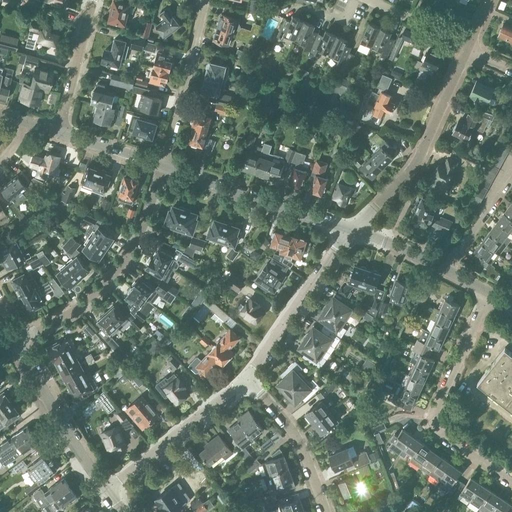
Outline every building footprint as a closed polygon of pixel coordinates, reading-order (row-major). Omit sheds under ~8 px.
[(127,12),(133,14),(136,3),(124,0),(114,0),(109,21),(124,25),(127,12)] [(262,15),(265,3),(253,0),(250,0),(248,12),(262,15)] [(271,4),(268,11),(278,16),(282,5),(272,3),(271,3),(271,4)] [(159,30),(165,37),(181,26),(168,7),(160,13),(165,19),(157,26),(159,30)] [(242,26),(238,19),(222,14),(218,26),(256,39),(256,38),(258,31),(259,32),(262,24),(254,22),(252,29),(242,26)] [(294,42),(303,21),(292,16),(289,21),(284,19),(277,37),(282,39),(283,37),(294,42)] [(28,30),(29,30),(25,47),(34,49),(36,41),(53,46),(57,31),(50,29),(50,28),(41,25),(41,23),(30,21),(28,30)] [(315,26),(303,21),(294,42),(305,46),(304,49),(310,51),(318,33),(312,31),(315,26)] [(371,48),(380,27),(368,22),(359,43),(371,48)] [(151,25),(143,23),(140,36),(146,38),(148,38),(149,36),(151,25)] [(511,27),(503,23),(498,35),(507,39),(507,41),(511,43),(511,25),(511,27)] [(214,37),(214,39),(229,44),(230,44),(233,45),(235,38),(238,39),(239,38),(255,43),(256,39),(218,26),(216,33),(214,33),(214,36),(214,37)] [(380,27),(371,48),(381,53),(380,55),(386,58),(394,40),(389,37),(391,32),(380,27)] [(405,28),(401,38),(399,37),(389,59),(393,61),(403,38),(420,46),(423,39),(413,34),(414,32),(405,28)] [(318,33),(310,51),(307,57),(313,60),(317,52),(327,57),(336,36),(325,31),(323,35),(318,33)] [(146,38),(140,36),(133,35),(130,48),(143,51),(146,38)] [(336,36),(327,57),(338,61),(337,64),(342,66),(348,53),(350,48),(344,46),(347,40),(336,36)] [(0,46),(16,51),(18,42),(0,37),(0,46)] [(112,50),(106,49),(102,62),(120,66),(126,41),(115,38),(112,50)] [(423,39),(420,46),(426,49),(429,41),(423,39)] [(238,48),(235,57),(240,59),(251,63),(254,55),(238,48)] [(422,63),(417,61),(415,67),(432,74),(434,70),(436,70),(442,56),(428,50),(422,63)] [(158,52),(154,66),(170,70),(174,56),(158,52)] [(348,53),(342,66),(340,71),(346,74),(354,56),(348,53)] [(26,55),(23,65),(30,67),(31,64),(36,65),(38,58),(26,55)] [(251,63),(240,59),(239,63),(249,67),(251,63)] [(206,76),(222,80),(227,81),(227,80),(229,79),(230,75),(229,73),(230,67),(209,62),(206,76)] [(170,70),(154,66),(150,82),(165,86),(170,70)] [(3,68),(2,68),(0,76),(0,99),(4,100),(10,78),(13,69),(3,67),(3,68)] [(32,83),(31,82),(30,86),(41,89),(47,91),(52,73),(38,69),(36,77),(34,76),(32,83)] [(296,82),(302,85),(308,72),(302,69),(296,82)] [(135,79),(112,74),(110,85),(132,90),(135,79)] [(135,85),(146,88),(149,81),(142,79),(144,75),(137,74),(135,85)] [(372,92),(367,103),(374,107),(372,112),(383,117),(385,111),(390,113),(391,111),(392,112),(394,107),(393,107),(394,104),(389,102),(391,96),(383,93),(384,90),(386,91),(392,78),(383,74),(377,87),(380,88),(377,94),(372,92)] [(30,86),(31,82),(26,81),(27,77),(21,75),(19,82),(21,83),(19,89),(22,90),(19,98),(24,100),(27,103),(32,102),(38,104),(40,96),(39,96),(41,89),(30,86)] [(227,81),(222,80),(206,76),(202,90),(219,94),(220,88),(225,89),(227,81)] [(339,78),(336,86),(347,91),(351,83),(339,78)] [(495,89),(477,80),(470,95),(473,96),(472,98),(478,100),(479,99),(494,106),(500,95),(509,99),(511,93),(503,89),(500,94),(494,91),(495,89)] [(98,104),(111,107),(115,108),(117,103),(112,102),(114,94),(103,91),(105,85),(97,83),(92,102),(98,104)] [(146,88),(135,85),(134,85),(132,91),(142,94),(140,100),(143,101),(141,108),(159,113),(163,99),(149,95),(150,89),(146,88)] [(267,105),(271,94),(266,92),(262,103),(267,105)] [(231,107),(233,96),(221,93),(220,97),(217,96),(216,103),(217,104),(230,107),(231,107)] [(240,97),(237,104),(245,107),(247,100),(240,97)] [(111,107),(98,104),(94,118),(111,124),(114,115),(117,116),(115,125),(123,127),(127,112),(121,110),(115,108),(111,107)] [(230,107),(217,104),(214,112),(227,115),(228,115),(229,115),(231,108),(229,108),(230,107)] [(274,115),(276,110),(261,105),(260,110),(274,115)] [(209,109),(208,111),(201,109),(200,112),(196,111),(191,126),(195,127),(196,127),(208,131),(212,116),(214,111),(209,109)] [(481,121),(478,119),(469,114),(465,123),(459,120),(453,133),(468,140),(474,128),(483,132),(485,126),(489,128),(492,121),(493,118),(508,123),(509,119),(494,115),(485,112),(482,113),(483,116),(481,121)] [(146,117),(133,113),(128,129),(153,137),(157,124),(145,120),(146,117)] [(196,127),(195,127),(191,143),(192,144),(193,146),(195,148),(197,147),(198,146),(203,147),(202,148),(205,149),(204,154),(210,156),(216,142),(208,139),(210,131),(208,131),(196,127)] [(248,153),(247,153),(242,168),(253,172),(263,143),(263,142),(262,147),(252,144),(255,137),(248,134),(244,145),(250,147),(248,153)] [(381,147),(372,156),(382,168),(392,158),(388,153),(392,149),(384,141),(376,134),(372,138),(381,147)] [(271,145),(263,143),(253,172),(265,176),(270,161),(272,154),(268,153),(271,145)] [(497,148),(508,154),(511,149),(500,143),(497,148)] [(508,154),(497,148),(494,153),(505,159),(508,154)] [(291,163),(296,152),(289,149),(285,161),(291,163)] [(294,168),(288,183),(295,185),(295,187),(299,188),(300,187),(301,188),(307,172),(301,170),(306,155),(296,152),(291,163),(296,164),(295,168),(294,168)] [(343,157),(356,170),(361,165),(349,152),(343,157)] [(33,155),(30,165),(39,168),(37,176),(44,178),(45,178),(45,176),(47,170),(55,173),(59,156),(47,153),(45,159),(33,155)] [(494,153),(491,158),(502,164),(505,159),(494,153)] [(382,168),(372,156),(361,167),(372,178),(382,168)] [(491,158),(488,163),(499,169),(502,164),(491,158)] [(444,167),(439,165),(432,181),(438,184),(440,180),(448,184),(457,163),(448,159),(444,167)] [(327,164),(316,160),(312,174),(316,175),(310,191),(323,195),(328,179),(323,177),(327,164)] [(282,165),(270,161),(265,176),(277,180),(282,165)] [(488,163),(486,168),(496,174),(499,169),(488,163)] [(83,182),(81,187),(92,191),(100,171),(97,170),(97,168),(96,168),(94,167),(93,168),(87,166),(82,182),(83,182)] [(486,168),(483,173),(493,179),(496,174),(486,168)] [(100,171),(92,191),(99,193),(101,194),(102,189),(106,191),(112,175),(105,173),(105,171),(104,171),(102,170),(101,171),(100,171)] [(342,171),(338,182),(333,198),(337,199),(338,202),(343,203),(346,202),(349,194),(353,196),(356,188),(344,184),(348,173),(342,171)] [(483,173),(480,179),(491,185),(493,179),(483,173)] [(139,180),(125,175),(117,199),(131,204),(139,180)] [(17,176),(1,189),(9,199),(11,198),(14,202),(16,205),(26,197),(21,191),(24,187),(26,186),(25,185),(17,176)] [(34,178),(31,180),(36,186),(39,190),(43,182),(42,182),(34,178)] [(480,179),(477,184),(488,190),(491,185),(480,179)] [(488,190),(477,184),(474,189),(485,195),(488,190)] [(62,193),(60,200),(69,203),(74,188),(68,186),(66,194),(62,193)] [(485,195),(474,189),(471,194),(482,200),(485,195)] [(471,194),(468,199),(479,205),(482,200),(471,194)] [(48,197),(45,200),(50,206),(53,204),(48,197)] [(438,204),(422,198),(413,219),(428,226),(429,225),(437,228),(436,229),(447,234),(452,222),(441,217),(439,221),(432,218),(438,204)] [(107,211),(111,201),(103,199),(100,208),(107,211)] [(479,205),(468,199),(466,204),(476,210),(479,205)] [(476,210),(466,204),(463,210),(473,216),(476,210)] [(179,206),(177,208),(173,206),(171,211),(170,211),(165,224),(178,229),(185,208),(179,206)] [(191,210),(185,208),(178,229),(186,231),(185,235),(190,237),(196,220),(195,219),(196,214),(192,213),(191,210)] [(137,211),(129,209),(126,219),(131,220),(132,218),(133,218),(133,216),(136,217),(137,211)] [(511,228),(511,217),(504,212),(497,221),(510,231),(511,228)] [(92,226),(96,219),(86,214),(82,221),(92,226)] [(25,225),(20,219),(16,222),(21,232),(21,235),(29,230),(25,225)] [(29,221),(25,225),(30,230),(34,225),(30,220),(29,221)] [(222,220),(219,222),(215,220),(212,229),(210,228),(208,236),(221,241),(227,222),(222,220)] [(507,245),(511,239),(507,235),(510,231),(497,221),(489,231),(506,244),(507,245)] [(227,222),(221,241),(234,245),(237,237),(235,236),(238,228),(234,227),(233,224),(227,222)] [(95,231),(90,238),(98,243),(106,248),(106,249),(108,250),(108,249),(110,247),(110,246),(111,245),(111,242),(114,238),(97,227),(95,231)] [(277,260),(281,263),(285,252),(287,252),(291,240),(290,239),(291,237),(276,231),(275,233),(274,233),(272,233),(271,236),(272,238),(273,238),(271,244),(281,248),(277,260)] [(507,245),(506,244),(489,231),(482,241),(499,253),(500,254),(507,245)] [(291,237),(290,239),(291,240),(287,252),(285,252),(281,263),(290,268),(293,263),(288,260),(290,254),(300,257),(303,249),(308,251),(310,243),(305,241),(306,241),(304,240),(303,239),(300,238),(299,238),(297,238),(298,236),(293,234),(293,236),(292,236),(291,237)] [(68,241),(76,248),(80,244),(72,236),(68,241)] [(195,250),(199,238),(192,236),(189,246),(191,246),(191,248),(195,250)] [(21,237),(0,247),(0,258),(1,259),(2,259),(20,249),(18,244),(23,241),(21,237)] [(86,244),(83,249),(99,260),(103,254),(105,254),(105,253),(106,252),(108,250),(106,249),(106,248),(98,243),(90,238),(86,244)] [(199,238),(195,250),(194,252),(200,254),(201,251),(202,251),(205,240),(199,238)] [(76,248),(68,241),(64,245),(68,250),(66,252),(73,259),(68,264),(80,278),(89,270),(77,256),(80,253),(76,248)] [(488,276),(495,267),(491,264),(499,253),(482,241),(474,251),(477,253),(473,258),(477,261),(473,267),(479,271),(480,270),(483,273),(488,276)] [(186,244),(184,253),(193,257),(194,252),(195,250),(191,248),(191,246),(189,246),(186,244)] [(226,256),(233,261),(239,252),(232,247),(226,256)] [(155,253),(152,257),(173,270),(177,269),(179,265),(177,261),(178,259),(195,268),(198,262),(188,257),(189,256),(182,253),(183,252),(177,249),(173,255),(166,251),(160,248),(157,253),(155,253)] [(20,249),(2,259),(7,269),(31,257),(31,256),(29,252),(24,255),(20,249)] [(254,251),(250,257),(256,260),(260,254),(254,251)] [(44,255),(39,258),(44,264),(46,267),(51,263),(44,255)] [(173,270),(152,257),(152,258),(149,258),(147,262),(148,264),(146,269),(153,273),(153,274),(160,279),(167,267),(172,270),(173,270)] [(284,274),(288,267),(290,268),(281,263),(277,260),(272,257),(268,264),(267,263),(256,280),(263,284),(261,287),(267,291),(269,288),(274,292),(279,285),(279,286),(281,282),(285,275),(284,274)] [(33,270),(36,268),(44,264),(39,258),(29,263),(33,270)] [(80,278),(68,264),(58,273),(70,287),(80,278)] [(362,287),(368,270),(367,270),(366,268),(363,267),(360,268),(355,266),(349,282),(343,288),(340,287),(337,292),(346,297),(349,299),(352,293),(350,291),(352,288),(356,284),(362,287)] [(374,291),(375,289),(380,274),(379,274),(378,271),(375,271),(372,272),(368,270),(362,287),(374,291)] [(245,282),(231,272),(226,280),(240,290),(245,282)] [(34,277),(27,280),(24,273),(12,280),(20,295),(38,285),(34,277)] [(38,285),(20,295),(20,296),(21,295),(24,301),(26,301),(30,310),(41,305),(38,301),(41,299),(39,295),(52,289),(58,298),(64,293),(52,278),(46,281),(47,282),(39,286),(38,285)] [(132,285),(133,286),(132,287),(146,298),(152,304),(159,295),(171,303),(176,296),(168,290),(159,284),(155,289),(147,282),(146,283),(139,278),(137,281),(135,281),(132,285)] [(162,279),(159,284),(168,290),(172,283),(165,278),(163,280),(162,279)] [(209,280),(205,287),(209,290),(213,283),(209,280)] [(409,284),(397,280),(390,302),(402,306),(409,284)] [(426,288),(420,286),(415,299),(421,301),(426,288)] [(146,298),(132,287),(128,292),(129,294),(125,298),(130,302),(130,303),(135,307),(131,312),(136,317),(137,317),(142,322),(147,317),(148,318),(151,314),(149,312),(155,305),(152,304),(146,298)] [(207,294),(201,289),(192,304),(198,308),(207,294)] [(445,298),(440,309),(454,315),(459,304),(452,301),(453,298),(453,296),(449,294),(447,295),(446,298),(445,298)] [(203,302),(224,321),(229,316),(207,297),(203,302)] [(334,297),(330,303),(329,303),(327,304),(326,304),(325,305),(325,306),(324,306),(347,321),(351,315),(359,320),(364,311),(347,299),(344,304),(334,297)] [(362,304),(361,308),(365,310),(369,313),(375,317),(377,310),(378,310),(381,300),(375,297),(372,307),(366,305),(362,304)] [(260,305),(250,298),(240,312),(255,322),(263,311),(258,307),(260,305)] [(383,302),(380,311),(377,319),(385,321),(388,313),(386,313),(389,304),(383,302)] [(131,312),(125,317),(115,306),(112,309),(111,308),(106,313),(121,328),(125,324),(126,324),(130,321),(131,322),(130,322),(138,330),(144,325),(136,317),(131,312)] [(340,339),(346,330),(342,327),(347,321),(324,306),(325,306),(324,308),(323,309),(323,310),(323,311),(323,313),(320,318),(330,325),(327,329),(340,339)] [(440,309),(435,320),(449,326),(454,315),(440,309)] [(121,328),(106,313),(100,318),(101,319),(97,323),(107,333),(102,337),(124,361),(129,357),(111,337),(121,328)] [(449,326),(435,320),(430,331),(444,337),(449,326)] [(90,337),(95,333),(88,326),(83,330),(90,337)] [(327,329),(323,334),(313,327),(310,332),(309,333),(308,333),(307,333),(307,334),(306,334),(305,336),(304,336),(326,351),(331,345),(334,347),(340,339),(327,329)] [(213,348),(227,360),(233,353),(229,350),(234,343),(233,342),(238,337),(230,329),(213,348)] [(430,331),(430,332),(424,329),(419,340),(417,339),(415,344),(428,350),(430,345),(438,349),(444,337),(430,331)] [(99,338),(95,333),(90,337),(95,342),(99,338)] [(202,337),(209,343),(212,340),(204,334),(202,337)] [(304,336),(304,338),(303,340),(303,341),(303,342),(300,348),(310,355),(306,360),(320,369),(326,360),(322,357),(326,351),(304,336)] [(55,362),(78,350),(71,337),(48,350),(55,362)] [(209,343),(202,337),(199,341),(206,347),(209,343)] [(415,345),(413,348),(413,350),(420,353),(415,364),(429,370),(433,359),(425,355),(428,350),(415,344),(415,345)] [(511,351),(505,346),(477,381),(511,409),(511,351)] [(213,348),(201,361),(198,358),(196,358),(189,367),(195,373),(197,373),(199,370),(203,374),(208,369),(210,370),(215,364),(220,368),(227,360),(213,348)] [(78,350),(55,362),(59,369),(60,369),(63,374),(80,365),(77,360),(82,357),(78,350)] [(168,362),(175,370),(180,365),(173,358),(168,362)] [(371,374),(377,365),(367,358),(361,367),(371,374)] [(285,395),(304,377),(299,372),(302,369),(295,361),(283,372),(287,376),(278,385),(282,389),(282,390),(282,391),(283,392),(283,393),(284,394),(284,395),(285,395)] [(125,364),(121,367),(126,373),(130,370),(125,364)] [(415,364),(410,375),(424,381),(429,370),(415,364)] [(83,369),(80,365),(63,374),(66,379),(65,380),(68,386),(91,374),(87,367),(83,369)] [(126,373),(121,367),(113,374),(117,380),(126,373)] [(123,384),(131,377),(135,373),(132,369),(119,380),(123,384)] [(156,385),(155,386),(164,397),(165,397),(169,395),(176,403),(187,394),(183,389),(185,388),(178,378),(177,378),(174,373),(167,379),(165,377),(156,385)] [(406,373),(401,384),(405,386),(418,392),(424,381),(410,375),(406,373)] [(91,374),(68,386),(76,400),(99,387),(91,374)] [(137,374),(132,378),(140,387),(144,383),(137,374)] [(309,383),(304,377),(285,395),(285,396),(285,395),(286,396),(286,397),(287,397),(288,398),(289,398),(290,398),(291,398),(295,403),(304,395),(308,399),(320,388),(312,380),(309,383)] [(336,379),(317,395),(320,399),(329,393),(340,384),(336,379)] [(397,382),(390,399),(402,405),(405,399),(413,403),(418,392),(405,386),(401,384),(397,382)] [(98,397),(109,412),(116,407),(104,392),(98,397)] [(0,412),(11,404),(11,403),(12,401),(9,398),(8,398),(4,394),(0,396),(0,412)] [(140,426),(144,422),(146,425),(158,415),(141,395),(125,409),(140,426)] [(313,424),(329,411),(322,401),(305,414),(313,424)] [(11,404),(0,412),(0,429),(20,414),(16,409),(17,408),(14,404),(12,404),(11,404)] [(333,408),(329,411),(313,424),(320,433),(337,421),(332,415),(336,411),(333,408)] [(360,413),(357,408),(349,414),(352,419),(360,413)] [(129,421),(119,409),(113,413),(123,426),(129,421)] [(237,420),(239,422),(253,439),(264,430),(248,411),(237,420)] [(349,421),(346,416),(338,423),(341,427),(349,421)] [(369,428),(373,426),(368,416),(364,418),(369,428)] [(253,439),(239,422),(229,430),(243,446),(253,439)] [(386,427),(384,422),(372,427),(374,433),(386,427)] [(18,443),(32,433),(27,425),(12,436),(13,436),(0,445),(0,451),(3,455),(7,452),(7,451),(18,444),(18,443)] [(117,450),(126,447),(117,425),(115,426),(101,433),(107,449),(116,446),(117,450)] [(399,454),(412,436),(402,428),(393,442),(399,446),(395,451),(399,454)] [(7,452),(3,455),(0,457),(0,461),(3,466),(12,459),(13,460),(18,456),(16,454),(22,450),(24,452),(39,442),(32,433),(18,443),(18,444),(7,451),(7,452)] [(213,443),(200,454),(209,466),(222,455),(225,459),(233,453),(219,435),(212,441),(213,443)] [(422,443),(412,436),(399,454),(404,458),(408,452),(413,455),(422,443)] [(270,438),(259,447),(264,453),(274,444),(270,438)] [(413,455),(414,456),(410,461),(419,467),(431,449),(422,443),(413,455)] [(250,464),(255,460),(245,447),(239,451),(250,464)] [(266,475),(288,467),(284,455),(283,456),(280,448),(271,455),(273,460),(262,463),(266,475)] [(365,465),(367,464),(370,462),(366,452),(351,458),(347,448),(328,456),(335,471),(347,466),(349,471),(365,465)] [(441,457),(431,449),(419,467),(429,474),(441,457)] [(381,457),(378,451),(369,455),(371,461),(381,457)] [(57,470),(45,454),(27,468),(31,473),(31,475),(33,478),(35,478),(37,481),(25,490),(29,495),(41,486),(39,483),(57,470)] [(441,457),(429,474),(439,481),(440,480),(451,464),(441,457)] [(257,459),(255,460),(250,464),(245,468),(249,473),(261,464),(257,459)] [(23,460),(13,468),(17,473),(27,466),(23,460)] [(351,477),(338,482),(345,496),(357,491),(362,500),(372,496),(363,477),(372,473),(367,464),(365,465),(349,471),(349,472),(351,477)] [(451,464),(440,480),(444,483),(442,486),(448,490),(448,489),(453,492),(460,481),(456,478),(461,471),(451,464)] [(295,487),(288,467),(266,475),(267,476),(263,477),(268,490),(269,489),(271,495),(295,487)] [(466,484),(460,481),(453,492),(457,496),(458,494),(469,501),(480,484),(470,477),(466,484)] [(51,490),(42,496),(44,499),(42,501),(45,506),(47,504),(70,488),(63,479),(50,488),(51,490)] [(480,484),(469,501),(479,508),(491,491),(480,484)] [(174,486),(155,499),(164,511),(172,511),(185,503),(174,486)] [(70,488),(47,504),(53,511),(61,506),(62,507),(76,497),(70,488)] [(191,503),(195,509),(204,503),(203,503),(214,495),(210,489),(191,503)] [(491,491),(479,508),(484,511),(490,511),(501,497),(491,491)] [(268,502),(266,497),(266,496),(247,502),(249,509),(268,502)] [(501,497),(490,511),(506,511),(511,504),(501,497)] [(406,507),(409,503),(402,498),(399,502),(401,504),(406,507)] [(204,503),(195,509),(197,511),(204,511),(214,506),(209,499),(203,503),(204,503)] [(299,500),(279,507),(280,511),(300,511),(303,511),(299,500)] [(265,504),(268,511),(279,508),(276,501),(265,504)] [(413,511),(416,508),(409,503),(406,507),(412,511),(413,511)]
